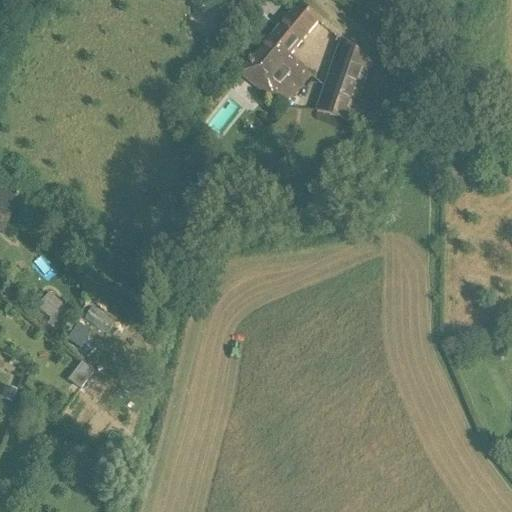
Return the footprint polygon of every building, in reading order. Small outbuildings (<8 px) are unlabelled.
[(289,59),(319,23),(299,7),(244,74),(286,109),(312,78),(289,59)] [(349,46),(341,41),(316,115),(352,127),(372,65),(349,46)] [(0,228),(5,230),(10,218),(19,197),(0,189),(0,228)] [(48,295),(36,310),(51,322),(47,327),(58,336),(71,314),(63,308),(63,307),(48,295)] [(17,391),(6,386),(1,399),(12,403),(17,391)]
